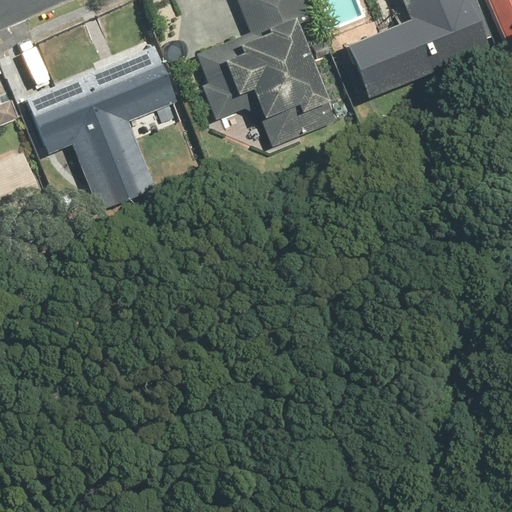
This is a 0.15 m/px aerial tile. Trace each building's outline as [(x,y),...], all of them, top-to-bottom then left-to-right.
[(234,0),(247,29),(193,50),(219,116),(253,103),(271,147),(336,121),(295,20),(308,14),(302,0),(234,0)] [(340,40),(362,92),(482,44),(464,0),(399,0),(405,13),(340,40)] [(511,0),(485,0),(498,30),(511,24),(511,0)] [(151,43),(21,94),(44,151),(68,142),(95,209),(153,186),(126,119),(174,101),(151,43)] [(0,223),(43,206),(20,150),(0,158),(0,223)]
